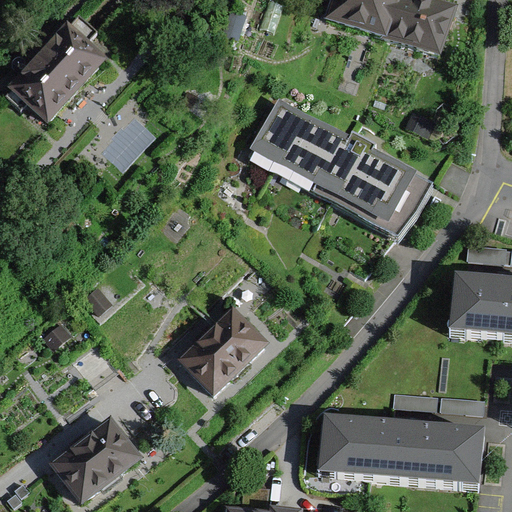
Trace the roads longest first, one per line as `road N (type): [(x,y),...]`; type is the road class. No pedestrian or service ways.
road 1 (residential): [(489,185),(364,345),(181,511)]
road 2 (residential): [(489,185),(497,0)]
